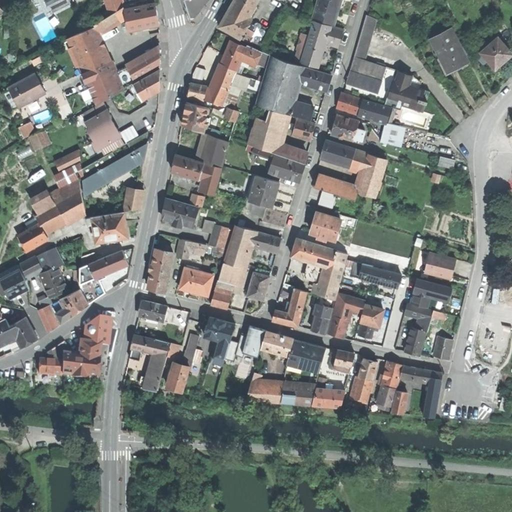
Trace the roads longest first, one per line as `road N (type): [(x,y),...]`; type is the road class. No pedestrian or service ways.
road 1 (residential): [(262,324),(365,0)]
road 2 (residential): [(511,94),(485,129),(485,256),(457,369)]
road 3 (secondary): [(134,292),(184,63)]
road 4 (secondary): [(110,511),(114,382),(131,303)]
road 5 (residential): [(457,369),(262,324)]
road 6 (residential): [(131,303),(108,302),(0,365)]
road 7 (residential): [(134,292),(262,324)]
